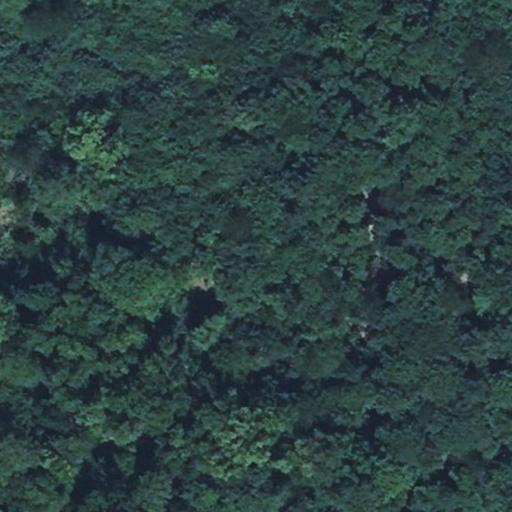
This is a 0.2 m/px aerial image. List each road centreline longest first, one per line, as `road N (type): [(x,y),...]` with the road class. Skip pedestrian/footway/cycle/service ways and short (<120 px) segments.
road 1 (track): [(277,373),(333,311),(391,72),(417,0)]
road 2 (track): [(277,373),(10,511)]
